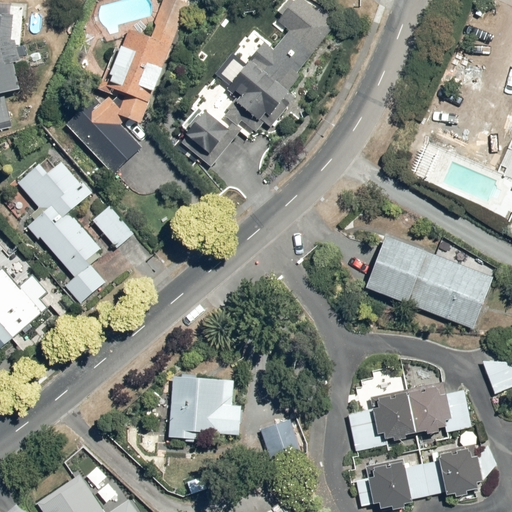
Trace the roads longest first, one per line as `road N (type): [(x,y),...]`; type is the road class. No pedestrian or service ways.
road 1 (residential): [(0,443),(323,170),(355,129),(413,0)]
road 2 (unknown): [(62,396),(170,511)]
